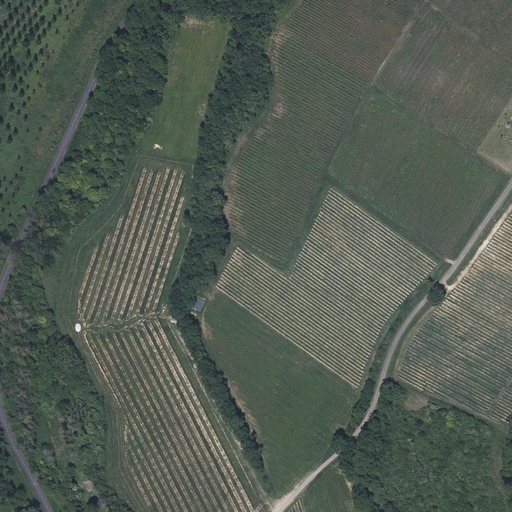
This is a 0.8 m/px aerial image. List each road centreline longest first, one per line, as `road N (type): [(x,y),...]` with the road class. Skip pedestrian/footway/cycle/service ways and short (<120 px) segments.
road 1 (unclassified): [(279,511),(356,434),(396,340),(511,184)]
road 2 (secondary): [(0,292),(14,247),(141,0)]
